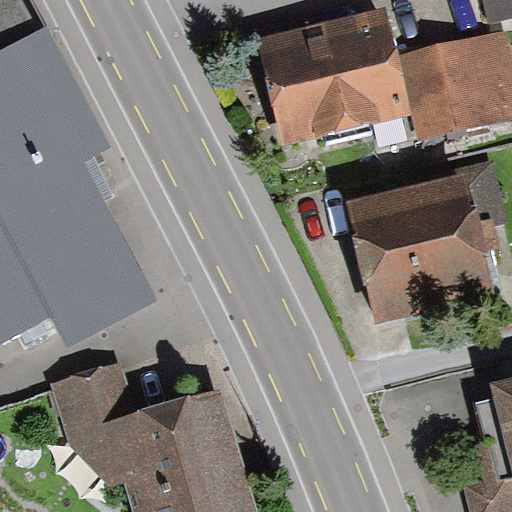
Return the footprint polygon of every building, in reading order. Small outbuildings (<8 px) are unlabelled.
[(0,0),(0,52),(35,33),(17,0),(0,0)] [(511,0),(483,0),(489,23),(511,17),(511,0)] [(387,5),(255,39),(282,146),(414,113),(399,54),(387,5)] [(0,52),(0,350),(55,322),(70,350),(159,302),(84,162),(112,148),(48,28),(35,33),(0,52)] [(511,57),(505,28),(399,54),(414,113),(422,143),(511,120),(511,57)] [(460,180),(351,203),(376,321),(496,295),(487,251),(501,248),(497,230),(510,227),(496,160),(457,168),(460,180)] [(122,363),(52,385),(70,442),(113,488),(125,484),(133,511),(258,511),(220,388),(138,413),(122,363)] [(511,511),(511,375),(489,381),(493,399),(475,404),(485,445),(461,451),(475,511),(511,511)]
